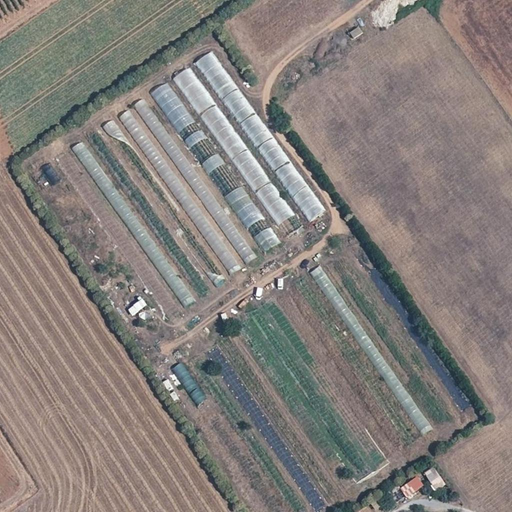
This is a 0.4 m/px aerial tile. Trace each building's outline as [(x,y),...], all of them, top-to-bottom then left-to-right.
[(354,37),(362,34),(360,27),(351,30),(354,37)] [(325,214),(216,49),(198,60),(307,226),(325,214)] [(214,50),(196,61),(240,129),(234,133),(192,66),(174,77),(198,115),(204,112),(243,174),(259,165),(240,136),(247,132),(253,141),(267,133),(214,50)] [(167,83),(153,92),(220,190),(234,181),(167,83)] [(115,118),(106,124),(213,287),(222,281),(115,118)] [(97,132),(89,136),(103,161),(112,156),(97,132)] [(81,142),(73,147),(84,163),(91,158),(81,142)] [(52,164),(44,168),(52,184),(60,180),(52,164)] [(261,253),(279,242),(238,176),(220,187),(261,253)] [(146,288),(164,305),(171,297),(152,281),(146,288)] [(142,298),(128,309),(134,316),(148,305),(142,298)] [(443,462),(445,466),(453,461),(450,457),(443,462)] [(426,471),(435,491),(444,487),(436,467),(426,471)] [(408,498),(425,487),(419,477),(402,488),(408,498)]
